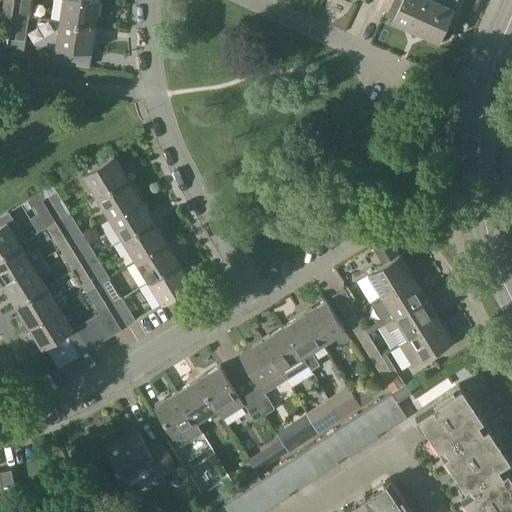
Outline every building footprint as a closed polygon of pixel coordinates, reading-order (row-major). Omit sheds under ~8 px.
[(12,13),(13,0),(4,0),(2,12),(12,13)] [(29,16),(30,0),(21,0),(19,14),(29,16)] [(95,26),(98,0),(62,0),(60,20),(95,26)] [(393,0),(385,17),(415,31),(429,0),(393,0)] [(450,25),(447,23),(457,0),(429,0),(415,31),(438,41),(440,37),(444,39),(448,38),(452,29),(450,25)] [(0,36),(8,38),(12,13),(2,12),(0,27),(0,36)] [(25,41),(29,16),(19,14),(15,39),(25,41)] [(91,50),(95,26),(60,20),(56,45),(91,50)] [(97,197),(127,178),(113,155),(83,174),(97,197)] [(109,217),(140,198),(127,178),(97,197),(109,217)] [(62,218),(70,213),(57,190),(48,196),(62,218)] [(122,238),(153,219),(140,198),(109,217),(122,238)] [(42,199),(33,205),(47,227),(56,222),(42,199)] [(0,256),(21,244),(20,243),(26,240),(8,211),(0,215),(0,256)] [(74,238),(83,233),(70,213),(62,218),(74,238)] [(135,259),(166,240),(153,219),(122,238),(135,259)] [(56,222),(47,227),(59,247),(68,242),(56,222)] [(87,259),(96,254),(83,233),(74,238),(87,259)] [(149,281),(179,262),(166,240),(135,259),(149,281)] [(68,242),(59,247),(72,268),(81,263),(68,242)] [(21,244),(0,256),(0,278),(2,282),(33,264),(43,257),(38,248),(27,254),(21,244)] [(100,281),(109,275),(96,254),(87,259),(100,281)] [(382,295),(413,277),(399,254),(368,273),(382,295)] [(33,264),(2,282),(15,304),(46,285),(40,275),(50,269),(43,257),(33,264)] [(179,262),(149,281),(162,302),(192,283),(179,262)] [(81,263),(72,268),(86,290),(94,284),(81,263)] [(114,303),(122,297),(109,275),(100,281),(114,303)] [(396,318),(427,299),(413,277),(382,295),(396,318)] [(94,284),(86,290),(99,312),(108,306),(94,284)] [(46,285),(15,304),(29,325),(59,306),(66,302),(60,292),(53,297),(46,285)] [(355,312),(358,310),(344,288),(332,295),(346,317),(355,312)] [(122,297),(114,303),(127,324),(135,319),(122,297)] [(305,312),(324,342),(345,329),(326,299),(305,312)] [(439,319),(427,299),(396,318),(386,324),(391,333),(401,326),(408,338),(439,319)] [(59,306),(29,325),(42,347),(45,346),(55,339),(65,333),(73,328),(59,306)] [(99,312),(97,314),(110,334),(121,327),(108,306),(99,312)] [(312,350),(324,342),(305,312),(284,325),(302,356),(303,355),(310,367),(311,369),(320,364),(312,350)] [(369,334),(355,312),(346,317),(360,340),(369,334)] [(97,314),(86,320),(99,341),(110,334),(97,314)] [(398,344),(412,365),(452,341),(439,319),(408,338),(398,344)] [(86,320),(75,327),(88,348),(99,341),(86,320)] [(284,325),(262,338),(288,380),(310,367),(303,355),(302,356),(284,325)] [(73,328),(65,333),(79,354),(88,348),(75,327),(73,328)] [(65,333),(55,339),(68,360),(79,354),(65,333)] [(372,359),(381,354),(369,334),(360,340),(372,359)] [(261,386),(250,393),(264,414),(275,408),(266,393),(288,380),(262,338),(240,352),(261,386)] [(55,339),(45,346),(58,367),(68,360),(55,339)] [(381,354),(372,359),(386,381),(394,376),(381,354)] [(220,364),(197,378),(217,409),(223,420),(245,406),(254,421),(264,414),(250,393),(241,398),(220,364)] [(177,391),(196,421),(217,409),(197,378),(177,391)] [(356,394),(354,395),(360,404),(362,403),(382,389),(377,381),(356,394)] [(411,392),(405,383),(392,392),(398,401),(411,392)] [(511,463),(511,462),(459,383),(415,412),(442,452),(468,492),(461,496),(472,511),(511,511),(511,475),(506,467),(511,463)] [(349,387),(308,414),(313,423),(319,431),(341,416),(360,404),(354,395),(349,387)] [(196,421),(177,391),(155,405),(180,446),(202,432),(196,422),(196,421)] [(302,452),(317,476),(339,462),(339,461),(347,455),(347,456),(378,436),(378,435),(386,429),(387,430),(407,416),(391,392),(302,452)] [(308,414),(278,433),(289,450),(319,431),(313,423),(308,414)] [(136,430),(106,449),(116,465),(115,465),(132,494),(136,492),(128,479),(139,472),(137,468),(145,463),(156,480),(178,466),(163,441),(148,450),(136,430)] [(299,489),(317,476),(302,452),(261,479),(240,492),(218,507),(214,510),(215,511),(263,511),(290,495),(290,493),(298,488),(299,489)] [(11,470),(0,471),(0,494),(15,492),(11,470)] [(240,492),(261,479),(255,470),(235,484),(240,492)] [(340,511),(412,511),(390,479),(350,505),(340,511)] [(218,507),(240,492),(235,484),(213,499),(218,507)]
